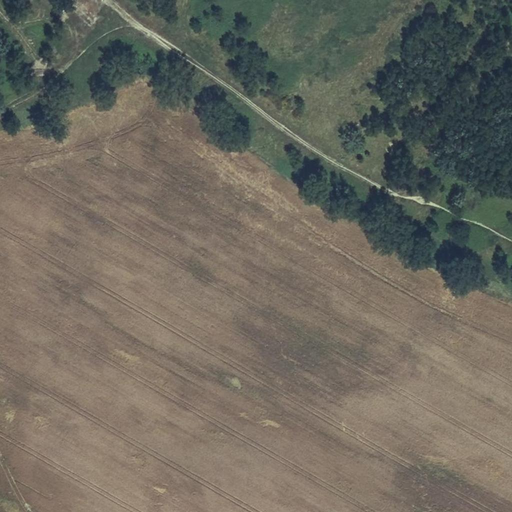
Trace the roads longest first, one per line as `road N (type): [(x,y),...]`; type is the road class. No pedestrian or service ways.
road 1 (track): [(401,196),(307,146),(114,0)]
road 2 (track): [(119,8),(59,70),(0,110)]
